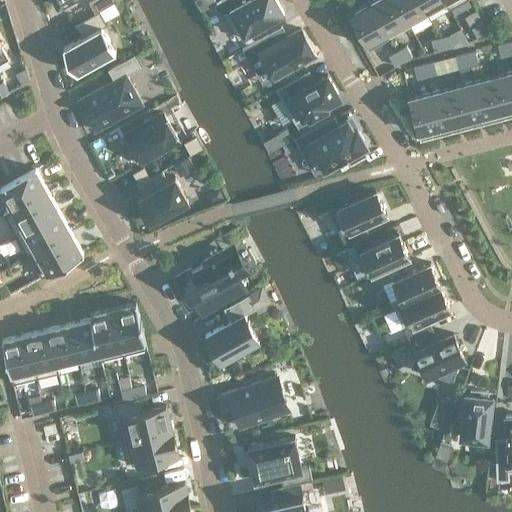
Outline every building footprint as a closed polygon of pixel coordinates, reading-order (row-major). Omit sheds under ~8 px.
[(90,0),(89,1),(95,11),(115,0),(90,0)] [(239,37),(284,12),(277,0),(219,0),(214,3),(220,14),(225,12),(239,37)] [(388,31),(407,21),(395,0),(370,0),(370,1),(387,32),(388,31)] [(395,0),(407,21),(426,10),(420,0),(395,0)] [(444,0),(420,0),(426,10),(444,0)] [(444,0),(449,9),(464,0),(444,0)] [(370,1),(349,12),(369,48),(391,36),(388,31),(387,32),(370,1)] [(82,36),(63,46),(67,61),(78,72),(116,50),(102,26),(107,23),(99,9),(75,23),(82,36)] [(482,21),(471,27),(476,35),(487,30),(482,21)] [(274,77),(316,54),(301,28),(273,43),(268,33),(243,47),(250,58),(260,53),(274,77)] [(444,47),(454,45),(451,33),(441,36),(441,37),(444,47)] [(441,36),(431,38),(434,50),(444,47),(441,37),(441,36)] [(507,41),(497,44),(501,56),(510,53),(507,41)] [(0,42),(0,61),(8,57),(2,45),(0,42)] [(403,60),(412,55),(406,45),(397,50),(403,60)] [(397,50),(389,54),(394,65),(403,60),(397,50)] [(468,64),(478,61),(475,50),(465,52),(468,64)] [(465,52),(456,55),(459,66),(468,64),(465,52)] [(114,79),(78,99),(95,129),(143,103),(126,73),(141,65),(134,54),(108,68),(114,79)] [(427,75),(436,72),(433,61),(424,63),(427,75)] [(424,63),(414,66),(417,77),(427,75),(424,63)] [(511,69),(494,75),(503,109),(511,107),(511,69)] [(310,75),(303,79),(300,74),(276,88),(295,121),(308,114),(310,117),(327,107),(326,104),(340,96),(327,74),(313,82),(310,75)] [(494,75),(473,80),(482,115),(503,109),(494,75)] [(0,90),(2,94),(9,90),(3,80),(0,81),(0,90)] [(473,80),(452,86),(461,120),(482,115),(473,80)] [(452,86),(431,91),(440,126),(461,120),(452,86)] [(431,91),(409,97),(418,132),(440,126),(431,91)] [(164,112),(125,133),(141,161),(179,139),(164,112)] [(300,147),(310,142),(325,168),(341,159),(343,162),(348,159),(350,163),(367,153),(363,146),(367,144),(357,127),(354,129),(348,118),(339,124),(334,115),(294,137),(300,147)] [(279,133),(284,143),(293,138),(287,128),(279,133)] [(189,155),(174,163),(180,172),(194,165),(189,155)] [(12,209),(48,189),(36,167),(0,187),(12,209)] [(168,180),(162,170),(138,184),(144,194),(139,196),(144,205),(142,206),(150,222),(189,200),(175,176),(168,180)] [(12,209),(4,213),(16,234),(60,210),(48,189),(12,209)] [(376,189),(329,210),(346,247),(369,236),(363,223),(387,213),(376,189)] [(60,210),(16,234),(27,255),(71,231),(60,210)] [(71,231),(27,255),(28,256),(30,255),(42,276),(48,272),(84,252),(71,231)] [(398,232),(357,251),(368,274),(409,256),(398,232)] [(223,249),(176,275),(191,303),(194,301),(202,314),(239,293),(232,280),(239,276),(223,249)] [(404,301),(441,284),(430,262),(393,278),(403,300),(404,301)] [(403,300),(397,303),(407,325),(405,326),(411,341),(434,330),(428,317),(451,307),(441,284),(404,301),(403,300)] [(212,345),(221,360),(260,338),(245,313),(256,307),(248,293),(225,307),(225,306),(224,306),(231,320),(219,327),(218,326),(206,334),(212,345)] [(136,301),(113,306),(124,353),(147,347),(146,340),(141,322),(142,322),(141,318),(140,318),(136,301)] [(113,306),(91,312),(102,358),(124,353),(113,306)] [(91,317),(70,322),(78,357),(99,352),(101,358),(102,358),(91,312),(90,312),(91,317)] [(70,322),(48,327),(58,371),(59,371),(57,362),(78,357),(70,322)] [(48,327),(25,333),(36,377),(58,371),(48,327)] [(433,342),(416,350),(417,352),(412,365),(425,371),(426,373),(430,372),(451,380),(452,381),(461,358),(464,357),(465,356),(454,332),(441,338),(433,342)] [(25,333),(2,338),(11,373),(13,383),(36,377),(25,333)] [(277,374),(220,393),(228,416),(237,413),(241,426),(289,409),(277,374)] [(146,393),(144,384),(132,387),(134,396),(146,393)] [(120,389),(123,399),(134,396),(132,387),(120,389)] [(86,390),(88,400),(100,397),(98,388),(86,390)] [(488,439),(493,395),(488,395),(488,391),(471,389),(470,393),(465,392),(460,436),(488,439)] [(77,403),(88,400),(86,390),(74,393),(77,403)] [(441,396),(436,411),(450,416),(456,402),(441,396)] [(138,397),(114,403),(117,417),(120,417),(125,440),(172,428),(166,404),(142,410),(138,397)] [(56,408),(53,398),(42,401),(44,411),(56,408)] [(32,414),(44,411),(42,401),(30,404),(32,414)] [(511,470),(511,413),(505,414),(505,419),(506,443),(495,444),(496,479),(509,479),(509,471),(511,470)] [(172,428),(125,440),(131,464),(138,462),(178,453),(172,428)] [(255,479),(257,479),(280,473),(283,485),(312,478),(309,465),(302,467),(295,437),(295,435),(293,435),(293,436),(250,445),(249,445),(247,446),(248,448),(250,456),(253,469),(253,468),(255,477),(255,479)] [(440,443),(435,453),(447,459),(451,448),(440,443)] [(82,450),(69,453),(71,461),(84,458),(82,450)] [(185,480),(138,492),(142,511),(159,511),(188,505),(190,504),(185,480)] [(306,511),(309,510),(308,506),(306,507),(300,482),(272,488),(274,499),(256,503),(258,511),(255,511),(306,511)]
